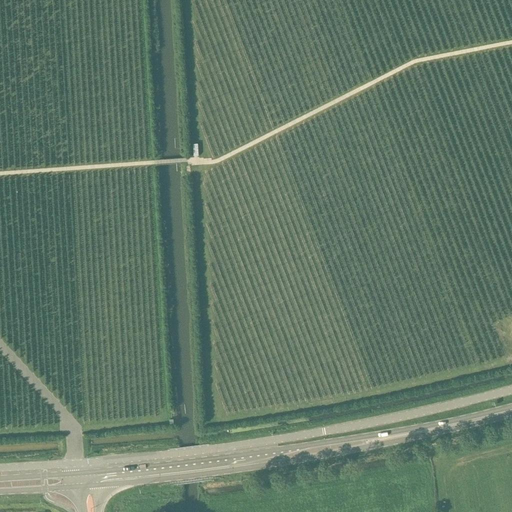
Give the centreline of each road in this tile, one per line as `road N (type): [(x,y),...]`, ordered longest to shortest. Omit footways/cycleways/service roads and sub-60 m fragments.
road 1 (unclassified): [(511,389),(278,440),(86,461)]
road 2 (primary): [(467,421),(87,471)]
road 3 (primary): [(100,484),(321,456),(467,421)]
